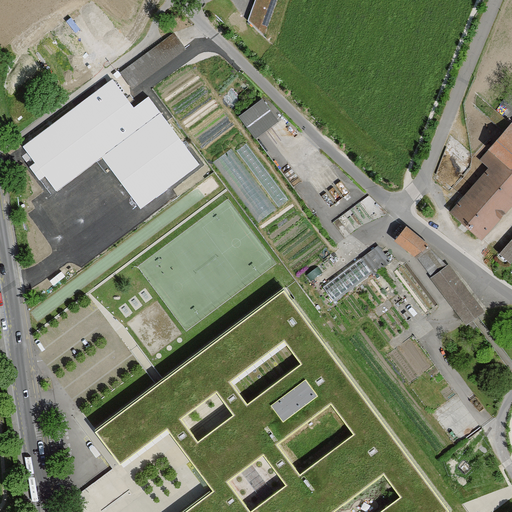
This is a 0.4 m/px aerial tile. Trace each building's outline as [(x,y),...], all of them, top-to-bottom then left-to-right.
[(257,0),(249,23),(269,30),(279,0),(257,0)] [(174,33),(121,73),(133,90),(187,50),(174,33)] [(112,79),(23,145),(39,168),(56,190),(102,156),(140,207),(198,164),(148,97),(133,108),(112,79)] [(241,114),(258,136),(282,118),(265,96),(241,114)] [(511,124),(481,161),(490,169),(451,213),(480,237),(511,201),(511,124)] [(417,257),(429,248),(427,245),(405,228),(395,240),(415,256),(416,258),(417,257)] [(511,242),(500,255),(511,264),(511,263),(511,242)] [(392,262),(379,245),(323,287),(333,300),(372,271),(375,275),(392,262)] [(449,266),(429,248),(417,257),(433,278),(449,266)] [(449,266),(433,278),(467,324),(477,317),(483,312),(449,266)] [(121,463),(168,427),(215,489),(184,511),(448,511),(450,511),(421,471),(409,456),(356,385),(309,321),(285,288),(97,430),(121,463)] [(457,395),(414,336),(388,355),(431,414),(457,395)]
